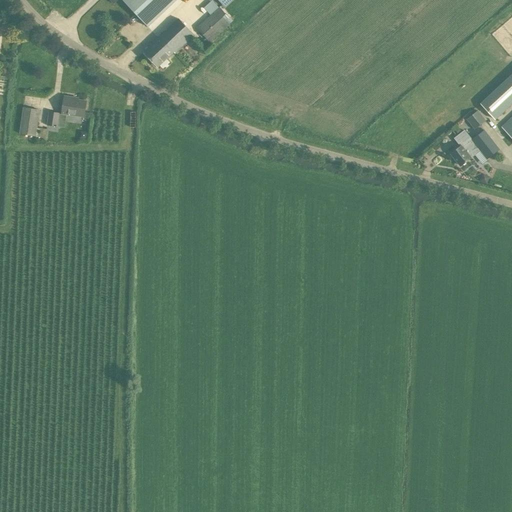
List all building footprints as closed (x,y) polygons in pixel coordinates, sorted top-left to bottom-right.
[(123,0),(149,27),(177,0),(219,0),(226,7),(233,0),(123,0)] [(220,7),(196,28),(210,42),(233,22),(220,7)] [(176,53),(195,35),(179,19),(145,52),(159,67),(175,52),(176,53)] [(511,104),(511,74),(481,104),(496,120),(511,104)] [(84,117),(87,102),(74,100),(74,98),(65,97),(62,113),(50,112),(48,125),(58,127),(59,117),(66,118),(67,115),(84,117)] [(36,136),(40,110),(24,108),(20,134),(36,136)] [(477,111),(467,120),(475,129),(485,120),(477,111)] [(511,117),(503,127),(511,136),(511,117)] [(472,140),(481,150),(481,151),(488,158),(500,148),(484,129),(472,140)] [(461,147),(452,154),(462,166),(475,154),(481,150),(472,140),(465,131),(455,139),(461,147)] [(481,150),(475,154),(483,164),(488,160),(487,159),(488,158),(481,151),(481,150)] [(490,177),(485,174),(482,175),(480,180),(487,183),(490,177)]
